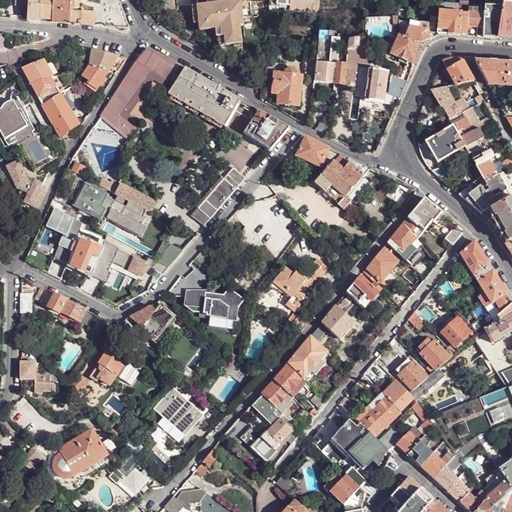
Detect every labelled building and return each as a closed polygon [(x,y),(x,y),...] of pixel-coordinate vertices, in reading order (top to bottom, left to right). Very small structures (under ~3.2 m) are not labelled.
[(41,15),(41,0),(29,0),(28,7),(27,17),(38,17),(41,17),(41,15)] [(53,16),(54,0),(41,0),(41,15),(53,16)] [(53,22),(69,24),(70,15),(71,0),(54,0),(53,16),(53,19),(53,22)] [(130,28),(119,0),(104,0),(104,24),(106,26),(130,28)] [(164,0),(166,14),(192,11),(192,7),(191,0),(164,0)] [(241,0),(195,0),(196,6),(198,23),(199,31),(215,30),(216,37),(217,37),(224,36),(225,45),(243,44),(241,26),(244,26),(243,19),(242,2),(241,0)] [(247,0),(241,0),(242,2),(243,19),(252,18),(250,1),(247,1),(247,0)] [(288,0),(287,12),(321,15),(320,11),(319,0),(288,0)] [(461,0),(461,10),(464,12),(464,13),(469,13),(469,12),(469,8),(469,0),(461,0)] [(511,6),(504,5),(503,7),(503,13),(500,30),(499,38),(511,38),(511,6)] [(438,30),(449,31),(450,13),(439,12),(438,30)] [(485,13),(469,12),(469,13),(468,14),(468,27),(478,28),(484,28),(485,13)] [(448,35),(460,35),(461,13),(450,13),(449,31),(448,35)] [(468,14),(461,13),(460,35),(468,36),(468,27),(468,14)] [(503,13),(485,13),(484,28),(483,29),(500,30),(503,13)] [(81,24),(93,25),(94,15),(81,14),(81,15),(81,24)] [(69,24),(81,24),(81,15),(70,15),(69,24)] [(410,21),(409,27),(420,29),(421,23),(410,21)] [(434,37),(429,31),(428,31),(420,29),(409,27),(406,35),(422,43),(434,37)] [(420,44),(401,36),(401,34),(391,54),(407,61),(414,63),(420,44)] [(330,63),(316,62),(314,82),(315,82),(335,84),(337,64),(340,39),(332,38),(330,63)] [(349,38),(348,49),(357,49),(359,47),(360,38),(349,38)] [(100,117),(127,138),(136,126),(121,116),(153,72),(173,85),(167,95),(184,104),(270,151),(290,129),(185,69),(151,51),(149,50),(145,51),(138,60),(100,117)] [(127,61),(119,58),(93,51),(90,67),(109,72),(112,69),(118,73),(127,61)] [(451,60),(444,63),(447,71),(462,62),(462,61),(451,60)] [(24,69),(32,85),(51,78),(54,77),(46,65),(44,61),(24,69)] [(414,63),(407,61),(405,68),(411,70),(414,63)] [(462,62),(447,71),(456,87),(468,84),(474,82),(462,62)] [(511,64),(475,62),(489,86),(511,87),(511,64)] [(59,75),(52,63),(46,65),(54,77),(56,76),(59,75)] [(335,84),(345,85),(347,64),(346,64),(337,64),(335,84)] [(97,90),(109,72),(90,67),(84,77),(91,82),(89,85),(97,90)] [(365,101),(385,103),(389,71),(369,68),(365,101)] [(299,107),(301,77),(297,76),(298,73),(294,70),(290,69),(285,72),(285,75),(274,74),(273,89),(279,90),(278,94),(278,105),(299,107)] [(54,77),(51,78),(61,94),(65,91),(64,89),(56,76),(54,77)] [(400,99),(407,82),(397,78),(391,76),(389,94),(400,99)] [(61,94),(51,78),(32,85),(44,106),(60,95),(61,94)] [(335,84),(315,82),(314,88),(334,90),(335,84)] [(446,89),(432,93),(442,109),(456,106),(446,89)] [(60,95),(71,111),(74,108),(75,107),(65,91),(61,94),(60,95)] [(44,106),(56,127),(71,111),(60,95),(44,106)] [(481,95),(475,98),(479,105),(485,103),(481,95)] [(11,96),(10,102),(11,102),(13,102),(22,117),(26,115),(35,131),(32,125),(30,122),(29,119),(26,113),(25,111),(24,110),(19,101),(17,97),(11,96)] [(2,109),(0,109),(0,132),(8,146),(35,131),(26,115),(22,117),(13,102),(11,102),(10,102),(9,102),(8,103),(7,103),(5,104),(4,105),(2,107),(1,108),(2,109)] [(462,103),(456,106),(460,115),(463,114),(468,112),(462,103)] [(456,106),(442,109),(447,116),(449,119),(460,115),(456,106)] [(56,127),(61,137),(79,124),(71,111),(56,127)] [(471,113),(464,117),(473,133),(480,129),(477,125),(471,113)] [(447,116),(440,120),(447,130),(453,127),(451,124),(449,119),(447,116)] [(460,139),(473,133),(464,117),(451,124),(453,127),(460,139)] [(495,121),(493,117),(477,125),(480,129),(492,123),(495,121)] [(317,130),(330,137),(331,126),(322,122),(317,130)] [(343,132),(347,135),(351,130),(347,127),(343,132)] [(447,130),(426,142),(438,164),(465,148),(460,139),(453,127),(447,130)] [(473,133),(460,139),(465,148),(469,155),(470,155),(473,161),(485,154),(478,141),(484,138),(480,129),(473,133)] [(48,144),(40,131),(30,136),(30,139),(20,145),(22,150),(34,172),(62,157),(59,152),(58,151),(48,144)] [(504,137),(498,140),(501,146),(503,145),(507,143),(504,137)] [(329,149),(306,138),(298,156),(321,166),(322,166),(329,149)] [(364,176),(370,167),(329,149),(322,166),(327,168),(339,155),(364,176)] [(494,158),(491,152),(485,154),(473,161),(476,167),(489,160),(494,158)] [(316,182),(339,203),(343,198),(344,199),(364,176),(339,155),(327,168),(316,182)] [(511,157),(502,163),(506,171),(511,168),(511,157)] [(489,160),(476,167),(481,178),(485,183),(498,176),(489,160)] [(37,213),(46,194),(40,191),(46,180),(34,175),(26,161),(7,169),(18,192),(28,198),(24,206),(37,213)] [(71,171),(82,177),(86,168),(76,163),(71,171)] [(226,178),(234,169),(229,165),(222,174),(226,178)] [(217,212),(246,179),(234,169),(226,178),(205,202),(217,212)] [(511,188),(503,173),(498,176),(507,193),(510,198),(511,197),(511,188)] [(498,176),(485,183),(493,200),(507,193),(498,176)] [(481,178),(459,195),(481,214),(496,206),(493,200),(485,183),(481,178)] [(150,201),(112,180),(110,183),(105,180),(102,180),(99,185),(119,196),(145,210),(149,212),(151,212),(152,211),(154,209),(155,208),(155,207),(155,206),(154,204),(153,203),(150,201)] [(75,205),(101,219),(107,209),(103,207),(109,196),(87,183),(82,192),(75,205)] [(510,198),(507,193),(493,200),(496,206),(510,198)] [(103,207),(107,209),(109,206),(113,198),(109,196),(103,207)] [(145,210),(119,196),(110,211),(111,212),(106,221),(136,237),(145,220),(140,217),(145,210)] [(506,245),(508,244),(490,211),(511,198),(511,197),(510,198),(496,206),(481,214),(489,220),(493,225),(506,245)] [(339,203),(344,208),(348,203),(344,199),(343,198),(339,203)] [(511,198),(490,211),(508,244),(511,241),(511,198)] [(424,199),(408,219),(417,226),(418,226),(419,227),(424,231),(432,222),(434,223),(442,213),(424,199)] [(204,228),(217,212),(205,202),(192,217),(204,228)] [(47,227),(48,227),(49,225),(56,229),(56,231),(64,235),(54,258),(67,263),(80,231),(83,224),(74,219),(74,218),(65,214),(65,213),(56,208),(47,227)] [(446,217),(442,213),(434,223),(438,227),(446,217)] [(408,219),(403,225),(411,234),(417,226),(408,219)] [(225,225),(209,242),(215,248),(231,230),(225,225)] [(403,225),(387,243),(400,255),(410,244),(415,239),(412,236),(411,234),(403,225)] [(464,232),(456,225),(447,237),(454,243),(464,232)] [(417,226),(411,234),(412,236),(419,227),(418,226),(417,226)] [(416,241),(424,231),(419,227),(412,236),(415,239),(416,241)] [(97,238),(80,231),(67,263),(72,265),(71,266),(90,275),(102,249),(98,247),(93,246),(97,238)] [(154,284),(169,268),(157,262),(150,258),(151,257),(108,235),(102,249),(90,275),(107,283),(112,274),(111,274),(115,265),(145,280),(152,270),(157,272),(150,282),(154,284)] [(474,243),(460,255),(473,275),(476,273),(488,265),(474,243)] [(417,249),(410,244),(400,255),(406,261),(417,249)] [(157,262),(169,268),(183,252),(183,251),(172,245),(157,262)] [(397,262),(383,248),(366,269),(381,282),(396,263),(397,262)] [(204,249),(193,261),(208,272),(218,261),(204,249)] [(468,278),(473,275),(460,255),(456,260),(468,278)] [(325,272),(320,268),(323,264),(324,263),(318,259),(310,268),(308,265),(300,274),(303,276),(296,285),(300,288),(290,300),(287,303),(296,311),(318,284),(316,282),(325,272)] [(401,267),(396,263),(381,282),(386,285),(401,267)] [(488,265),(476,273),(481,280),(493,272),(488,265)] [(300,274),(297,271),(294,274),(285,267),(269,286),(268,288),(284,295),(290,300),(300,288),(296,285),(303,276),(300,274)] [(381,282),(366,269),(363,273),(373,282),(378,286),(381,282)] [(481,280),(477,282),(484,294),(477,298),(484,308),(493,321),(503,313),(511,304),(511,303),(506,293),(493,272),(481,280)] [(360,276),(353,285),(367,299),(371,303),(378,294),(370,286),(360,276)] [(373,282),(370,286),(378,294),(382,290),(378,286),(373,282)] [(353,285),(346,292),(360,306),(367,299),(353,285)] [(243,299),(227,286),(226,287),(228,289),(224,295),(186,291),(184,306),(192,312),(199,313),(200,307),(203,308),(202,311),(201,311),(201,313),(227,316),(226,319),(236,320),(237,307),(243,299)] [(47,290),(42,288),(41,287),(35,300),(40,303),(47,290)] [(55,295),(47,290),(40,303),(48,307),(55,295)] [(31,295),(21,295),(21,313),(32,313),(31,295)] [(67,301),(55,295),(48,307),(48,308),(60,314),(61,313),(67,301)] [(371,303),(367,299),(360,306),(364,310),(371,303)] [(87,311),(67,301),(61,313),(87,327),(93,315),(87,311)] [(156,310),(151,306),(129,318),(141,327),(155,337),(174,314),(161,304),(156,310)] [(511,313),(511,304),(503,313),(493,321),(484,329),(485,330),(511,313)] [(354,323),(335,306),(321,323),(339,340),(354,323)] [(300,315),(295,311),(288,320),(293,324),(300,315)] [(227,316),(201,313),(199,315),(198,318),(209,319),(209,327),(232,329),(233,324),(235,324),(236,320),(226,319),(227,316)] [(426,325),(414,313),(408,320),(417,329),(420,327),(422,329),(426,325)] [(511,331),(511,313),(485,330),(492,344),(511,331)] [(180,318),(174,314),(155,337),(162,342),(180,318)] [(473,330),(459,315),(453,321),(448,326),(443,331),(441,333),(455,347),(473,330)] [(387,326),(380,319),(378,322),(385,329),(387,326)] [(326,331),(319,325),(310,337),(316,343),(326,331)] [(131,339),(119,330),(111,346),(119,352),(125,343),(127,345),(131,339)] [(316,343),(310,337),(288,363),(305,379),(311,371),(321,359),(327,353),(316,343)] [(421,351),(423,353),(435,342),(433,340),(431,338),(429,340),(427,338),(418,347),(419,349),(417,351),(419,354),(421,351)] [(438,345),(435,342),(423,353),(421,355),(424,358),(436,370),(440,367),(451,358),(438,345)] [(118,378),(129,362),(109,349),(98,365),(99,365),(116,376),(118,378)] [(324,361),(321,359),(311,371),(314,373),(315,374),(325,362),(324,361)] [(385,371),(376,361),(371,366),(380,375),(383,372),(385,371)] [(417,366),(414,363),(412,365),(408,361),(397,371),(401,375),(399,377),(402,380),(412,391),(427,378),(428,378),(417,366)] [(141,370),(129,362),(118,378),(131,386),(141,370)] [(36,363),(21,363),(20,380),(35,381),(34,391),(43,392),(55,393),(56,386),(54,384),(58,380),(49,370),(44,375),(35,374),(36,363)] [(305,379),(288,363),(286,365),(303,381),(305,379)] [(116,376),(99,365),(91,378),(96,382),(98,379),(110,386),(116,376)] [(303,381),(286,365),(274,380),(288,394),(292,398),(305,383),(303,381)] [(444,373),(440,367),(436,370),(432,374),(428,378),(427,378),(432,384),(444,373)] [(314,373),(311,371),(305,379),(303,381),(305,383),(305,384),(314,373)] [(76,375),(68,388),(77,397),(87,387),(90,385),(76,375)] [(366,378),(364,375),(361,378),(359,382),(364,385),(368,380),(366,378)] [(412,391),(410,393),(414,399),(432,384),(427,378),(412,391)] [(288,394),(274,380),(261,394),(282,414),(288,408),(291,406),(284,399),(288,394)] [(399,385),(396,381),(382,394),(386,398),(399,385)] [(399,385),(386,398),(401,412),(414,399),(399,385)] [(511,385),(503,389),(479,399),(484,411),(478,439),(507,435),(511,434),(511,385)] [(93,393),(87,387),(77,397),(82,403),(93,393)] [(173,388),(154,410),(185,437),(204,416),(173,388)] [(284,423),(279,418),(283,415),(282,414),(261,394),(251,406),(267,421),(247,446),(273,467),(301,432),(291,422),(288,419),(284,423)] [(325,403),(316,394),(310,401),(319,410),(325,403)] [(386,398),(382,394),(369,407),(373,411),(386,398)] [(401,412),(386,398),(373,411),(388,425),(401,412)] [(479,399),(429,419),(435,427),(437,430),(484,411),(479,399)] [(417,403),(413,408),(424,422),(428,418),(417,403)] [(373,411),(369,407),(356,420),(360,424),(373,411)] [(288,419),(291,422),(294,419),(290,415),(292,412),(288,408),(282,414),(283,415),(288,419)] [(309,414),(304,409),(298,414),(308,424),(313,418),(309,414)] [(388,425),(373,411),(360,424),(375,438),(388,425)] [(484,411),(437,430),(445,442),(451,449),(457,444),(462,451),(463,451),(478,439),(484,411)] [(2,417),(0,418),(0,426),(6,432),(12,426),(2,417)] [(429,419),(428,418),(424,422),(420,426),(428,435),(431,431),(435,427),(429,419)] [(343,427),(331,438),(348,455),(354,462),(358,458),(364,464),(366,467),(383,450),(359,425),(350,434),(343,427)] [(385,435),(392,442),(400,434),(394,427),(392,429),(385,435)] [(413,428),(409,433),(420,443),(421,443),(425,438),(413,428)] [(64,461),(70,471),(87,461),(89,465),(90,464),(107,454),(92,430),(89,432),(82,436),(84,439),(77,444),(75,440),(66,446),(64,447),(65,448),(67,447),(68,451),(61,455),(64,461)] [(409,433),(397,446),(398,447),(408,456),(420,443),(409,433)] [(392,442),(385,435),(379,442),(389,453),(390,452),(398,447),(397,446),(395,444),(394,445),(392,442)] [(425,438),(421,443),(433,454),(438,450),(439,449),(426,437),(425,438)] [(463,451),(468,458),(474,454),(483,447),(483,446),(478,439),(463,451)] [(420,443),(408,456),(421,468),(433,455),(433,454),(421,443),(420,443)] [(461,464),(468,458),(463,451),(462,451),(457,444),(451,449),(451,450),(456,457),(460,462),(461,464)] [(499,471),(506,466),(493,446),(486,451),(490,458),(494,463),(498,470),(499,471)] [(71,472),(70,471),(69,472),(67,472),(66,473),(64,472),(62,472),(61,471),(60,469),(60,467),(60,466),(60,464),(61,462),(62,461),(64,461),(61,455),(58,451),(57,450),(53,453),(49,458),(47,463),(47,469),(55,468),(55,463),(58,459),(60,462),(59,464),(59,467),(59,468),(60,471),(64,473),(67,473),(71,472)] [(446,467),(444,457),(438,450),(433,454),(433,455),(446,467)] [(456,457),(451,450),(445,456),(444,457),(446,467),(456,457)] [(218,456),(211,451),(202,462),(209,467),(209,468),(218,457),(218,456)] [(139,462),(131,454),(116,469),(125,478),(139,462)] [(348,455),(345,458),(357,470),(360,468),(354,462),(348,455)] [(433,455),(421,468),(434,480),(445,468),(446,467),(433,455)] [(445,468),(450,473),(460,462),(456,457),(446,467),(445,468)] [(36,474),(42,468),(41,467),(37,464),(30,458),(25,464),(36,474)] [(354,462),(360,468),(364,464),(358,458),(354,462)] [(70,471),(64,461),(62,461),(61,462),(60,464),(60,466),(60,467),(60,469),(61,471),(62,472),(64,472),(66,473),(67,472),(69,472),(70,471)] [(90,464),(89,465),(87,461),(70,471),(71,472),(75,479),(77,478),(93,468),(90,464)] [(209,467),(202,462),(195,470),(201,475),(209,467)] [(507,482),(511,489),(511,463),(511,462),(506,466),(499,471),(507,482)] [(55,468),(47,469),(48,471),(50,477),(54,481),(60,484),(66,485),(72,484),(77,481),(75,479),(71,472),(67,473),(64,473),(60,471),(59,468),(59,467),(55,468)] [(94,471),(93,468),(77,478),(78,481),(94,471)] [(445,468),(434,480),(447,492),(457,480),(450,473),(445,468)] [(153,477),(146,469),(131,484),(139,492),(153,477)] [(370,486),(352,469),(346,475),(366,494),(370,486)] [(499,471),(498,470),(485,481),(489,486),(482,493),(487,500),(507,482),(499,471)] [(337,474),(324,487),(329,491),(341,479),(337,474)] [(341,479),(329,491),(343,505),(359,489),(345,475),(341,479)] [(294,486),(283,476),(276,484),(275,485),(286,494),(294,486)] [(399,490),(412,501),(422,489),(410,478),(399,490)] [(457,480),(447,492),(460,504),(468,494),(471,492),(457,480)] [(511,511),(511,489),(507,482),(487,500),(482,506),(476,511),(511,511)] [(173,496),(164,507),(169,511),(179,511),(185,506),(191,511),(190,507),(190,504),(200,503),(200,506),(201,511),(209,511),(210,511),(233,511),(200,488),(199,490),(182,492),(176,499),(173,496)] [(434,500),(422,489),(412,501),(402,511),(401,511),(423,511),(427,508),(434,500)] [(402,511),(412,501),(399,490),(390,500),(400,509),(402,511)] [(481,492),(474,500),(482,506),(487,500),(481,492)] [(460,504),(468,511),(476,511),(482,506),(474,500),(468,494),(460,504)] [(307,511),(293,500),(288,508),(293,511),(307,511)] [(388,502),(398,511),(400,509),(390,500),(388,502)] [(438,503),(434,500),(427,508),(431,511),(438,503)] [(396,511),(386,503),(379,511),(380,511),(396,511)] [(447,511),(438,503),(431,511),(430,511),(447,511)]
